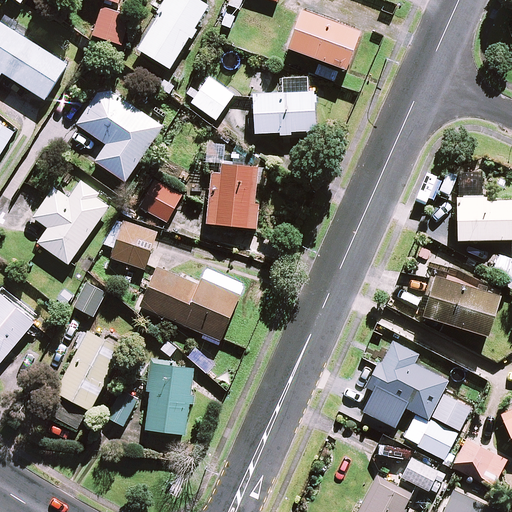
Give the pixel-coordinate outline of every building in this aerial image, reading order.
[(87,0),(123,10),(125,0),(87,0)] [(175,0),(141,56),(173,76),(211,13),(189,0),(175,0)] [(252,2),(248,0),(230,0),(228,7),(247,15),(252,2)] [(131,19),(102,8),(92,36),(121,47),(131,19)] [(350,79),(363,42),(305,21),(291,58),(350,79)] [(6,81),(48,107),(71,71),(3,29),(0,34),(0,85),(2,87),(6,81)] [(213,83),(195,108),(219,126),(238,100),(213,83)] [(128,188),(166,132),(114,97),(100,99),(79,130),(110,151),(98,168),(128,188)] [(318,138),(316,99),(256,101),(257,141),(283,140),(283,143),(295,142),(294,139),(318,138)] [(0,163),(1,164),(17,138),(0,127),(0,163)] [(258,210),(262,174),(225,170),(224,181),(216,180),(211,230),(261,235),(263,210),(258,210)] [(143,212),(170,228),(186,201),(159,185),(143,212)] [(41,249),(72,271),(113,212),(100,204),(103,199),(85,187),(72,205),(57,194),(36,223),(51,234),(41,249)] [(460,206),(461,248),(511,246),(511,207),(491,208),(491,205),(460,206)] [(114,264),(148,276),(161,238),(127,227),(114,264)] [(144,311),(224,346),(225,342),(244,301),(206,284),(203,290),(161,272),(144,311)] [(438,286),(426,327),(490,346),(502,305),(438,286)] [(96,322),(108,298),(91,289),(79,313),(96,322)] [(39,329),(3,299),(0,301),(0,369),(2,372),(39,329)] [(126,356),(91,337),(57,399),(93,418),(106,394),(108,395),(114,385),(112,383),(126,356)] [(215,365),(195,349),(187,358),(207,375),(215,365)] [(190,441),(196,375),(179,373),(179,368),(154,366),(151,398),(154,399),(150,438),(190,441)] [(127,432),(141,404),(125,397),(111,424),(127,432)] [(462,437),(475,414),(447,400),(435,423),(462,437)] [(89,419),(64,406),(55,422),(81,436),(89,419)] [(434,426),(420,452),(447,466),(461,440),(434,426)] [(456,473),(497,493),(511,465),(470,445),(456,473)] [(405,484),(431,498),(442,477),(415,464),(405,484)] [(408,511),(415,500),(380,483),(365,511),(408,511)] [(494,511),(457,495),(449,511),(494,511)]
